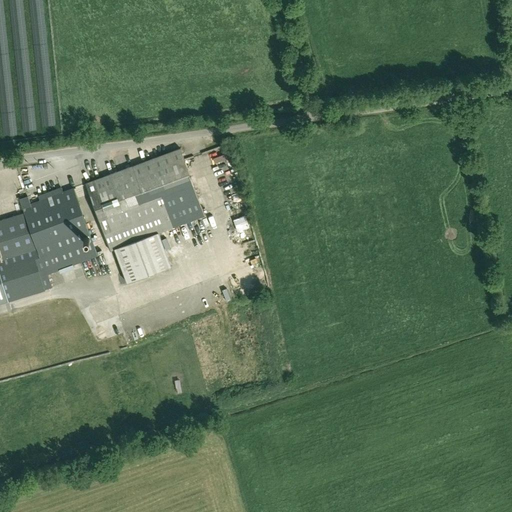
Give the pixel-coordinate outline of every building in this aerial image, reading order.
[(28,213),(50,272),(118,248),(164,231),(208,215),(184,148),(67,190),(66,186),(42,195),(43,199),(34,202),(31,195),(23,198),(28,213)] [(246,207),(239,210),(246,228),(257,224),(250,205),(246,207)] [(0,304),(55,288),(50,272),(28,213),(0,221),(0,304)] [(164,231),(118,248),(131,283),(177,266),(164,231)] [(56,330),(57,335),(77,332),(76,326),(56,330)]
